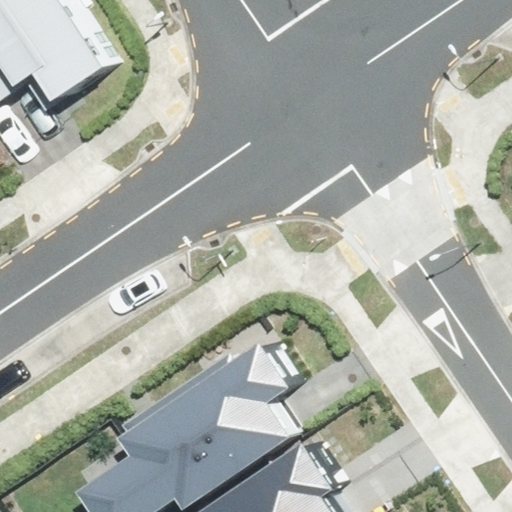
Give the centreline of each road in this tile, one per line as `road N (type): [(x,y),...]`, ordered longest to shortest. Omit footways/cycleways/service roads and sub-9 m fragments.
road 1 (residential): [(511,408),(296,90)]
road 2 (residential): [(296,90),(0,291)]
road 3 (residential): [(437,0),(296,90)]
